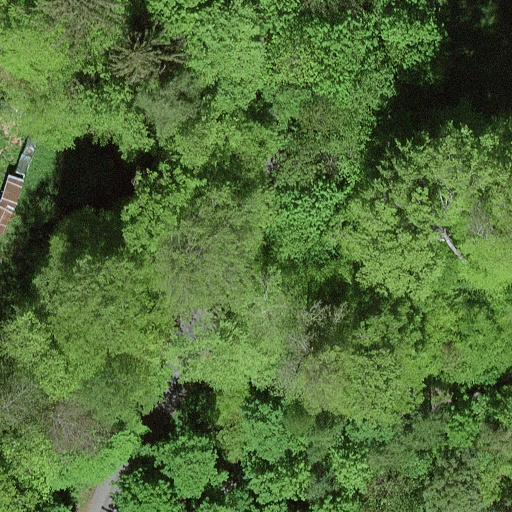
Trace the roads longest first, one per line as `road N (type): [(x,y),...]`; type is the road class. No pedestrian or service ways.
road 1 (unclassified): [(105,511),(274,172),(275,122),(256,52),(211,0)]
road 2 (track): [(511,372),(228,476),(182,511)]
